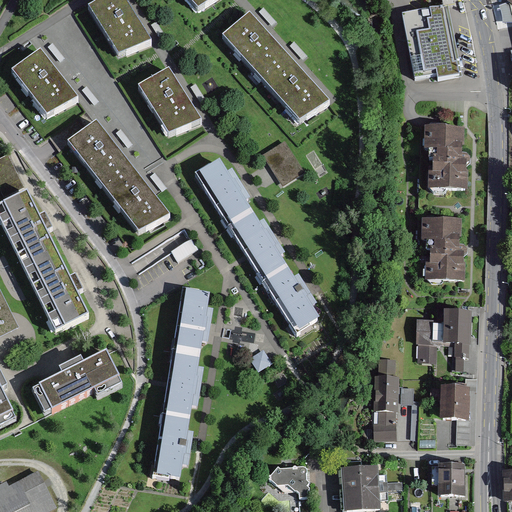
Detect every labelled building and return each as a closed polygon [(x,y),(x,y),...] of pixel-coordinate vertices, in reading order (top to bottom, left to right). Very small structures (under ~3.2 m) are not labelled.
[(154,47),(125,0),(112,0),(91,13),(120,59),(154,47)] [(186,0),(200,15),(228,0),(186,0)] [(449,8),(403,17),(415,81),(437,76),(438,81),(462,77),(449,8)] [(253,17),(226,42),(302,126),(335,107),(253,17)] [(86,107),(45,53),(15,76),(50,122),(86,107)] [(172,72),(141,92),(171,140),(207,128),(172,72)] [(177,226),(100,127),(71,150),(141,239),(177,226)] [(465,134),(430,133),(429,153),(442,154),(441,172),(432,172),(431,192),(467,194),(468,161),(464,160),(465,134)] [(287,146),(265,160),(282,188),(305,174),(287,146)] [(0,189),(3,196),(24,186),(9,156),(0,160),(0,189)] [(219,165),(198,179),(232,231),(253,218),(219,165)] [(27,198),(0,210),(0,221),(26,274),(57,258),(27,198)] [(253,218),(232,231),(265,283),(286,270),(253,218)] [(463,224),(427,223),(427,243),(440,243),(439,262),(429,261),(428,282),(465,283),(466,250),(461,250),(463,224)] [(201,251),(196,243),(175,255),(180,264),(201,251)] [(57,258),(26,274),(56,335),(87,319),(57,258)] [(148,282),(175,269),(169,258),(142,271),(148,282)] [(286,270),(265,283),(298,336),(319,323),(286,270)] [(0,283),(0,339),(22,330),(0,283)] [(209,297),(184,293),(174,354),(199,358),(209,297)] [(451,327),(422,325),(419,361),(435,362),(436,347),(454,348),(453,372),(463,373),(465,347),(472,347),(474,317),(451,316),(451,327)] [(199,358),(174,354),(164,416),(190,420),(199,358)] [(274,367),(265,354),(252,363),(261,376),(274,367)] [(120,384),(107,358),(40,393),(53,418),(120,384)] [(395,364),(384,364),(383,430),(375,430),(374,445),(398,446),(399,381),(394,381),(395,364)] [(0,429),(18,421),(0,386),(0,429)] [(470,393),(431,391),(431,405),(445,405),(444,420),(469,421),(470,393)] [(414,393),(403,393),(402,408),(413,408),(414,393)] [(190,420),(164,416),(155,477),(180,481),(190,420)] [(284,476),(279,473),(270,484),(279,491),(288,490),(298,497),(298,503),(309,503),(309,487),(306,486),(306,475),(305,472),(303,471),(300,472),(284,476)] [(444,471),(444,501),(471,501),(472,471),(444,471)] [(379,473),(345,474),(346,511),(375,511),(381,511),(379,473)] [(0,511),(50,511),(57,509),(41,477),(13,491),(10,484),(1,489),(0,487),(0,511)]
